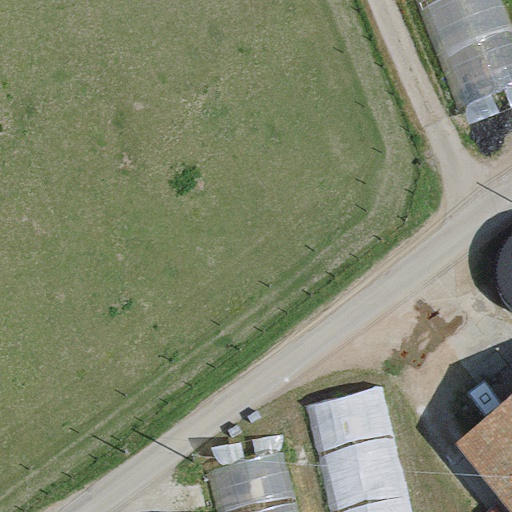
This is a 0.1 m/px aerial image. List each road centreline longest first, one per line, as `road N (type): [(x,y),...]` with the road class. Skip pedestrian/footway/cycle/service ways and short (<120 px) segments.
road 1 (unclassified): [(511,201),(81,511)]
road 2 (track): [(388,0),(486,218)]
